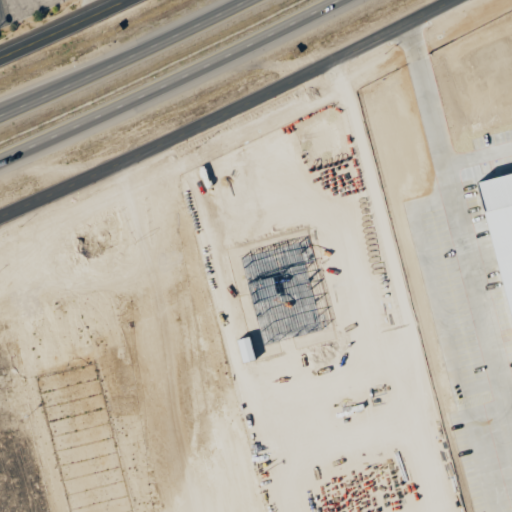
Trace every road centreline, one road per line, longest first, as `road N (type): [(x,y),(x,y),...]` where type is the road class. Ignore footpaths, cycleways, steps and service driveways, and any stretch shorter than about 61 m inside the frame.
road 1 (secondary): [(0,215),(452,0)]
road 2 (motorway): [(0,159),(332,0)]
road 3 (motorway): [(245,0),(0,114)]
road 4 (secondary): [(135,0),(0,62)]
